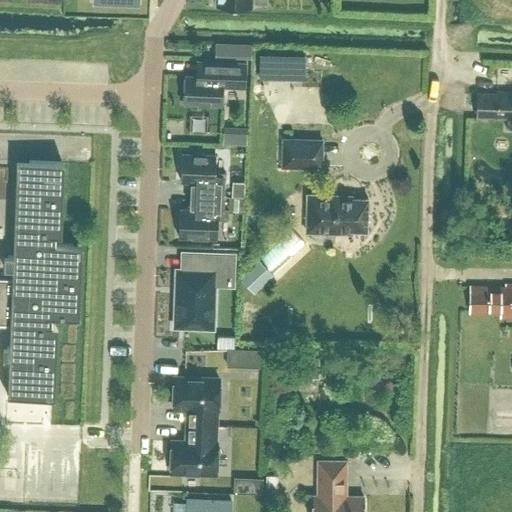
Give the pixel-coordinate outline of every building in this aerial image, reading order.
[(251,54),(251,44),(227,43),(226,53),(251,54)] [(302,78),(302,56),(259,55),(259,77),(302,78)] [(197,60),(196,75),(184,75),(183,103),(222,104),(222,86),(245,87),(246,62),(197,60)] [(511,118),(511,90),(495,90),(495,93),(476,92),(476,118),(511,118)] [(234,132),(234,144),(246,144),(246,132),(234,132)] [(282,166),(317,167),(317,139),(282,138),(282,166)] [(199,195),(224,196),(225,172),(214,172),(215,154),(181,153),(180,181),(200,181),(199,195)] [(58,234),(61,162),(16,160),(12,255),(3,255),(3,268),(12,269),(11,279),(0,278),(0,323),(9,324),(8,347),(2,346),(2,360),(8,360),(7,395),(19,396),(52,397),(54,325),(50,324),(51,316),(69,316),(76,317),(79,244),(72,244),(54,243),(54,234),(58,234)] [(349,231),(366,231),(367,198),(342,198),(342,195),(306,194),(305,232),(349,233),(349,231)] [(224,196),(199,195),(198,209),(179,208),(178,236),(216,237),(217,219),(227,220),(227,209),(223,209),(224,196)] [(277,266),(301,242),(291,233),(267,256),(277,266)] [(235,272),(236,253),(190,251),(190,269),(178,269),(175,327),(195,327),(195,321),(214,322),(215,272),(235,272)] [(258,259),(240,276),(253,290),(271,273),(258,259)] [(511,283),(504,283),(504,286),(468,286),(468,311),(499,311),(499,318),(511,317),(511,283)] [(230,357),(259,357),(259,340),(230,340),(230,357)] [(317,389),(320,370),(302,368),(300,387),(317,389)] [(187,424),(215,426),(215,409),(217,409),(219,378),(173,377),(172,407),(187,408),(187,424)] [(215,426),(187,424),(186,441),(171,441),(170,471),(215,473),(216,442),(214,442),(215,426)] [(361,511),(362,495),(342,494),(342,484),(345,484),(345,459),(316,459),(316,494),(312,494),(311,511),(361,511)]
